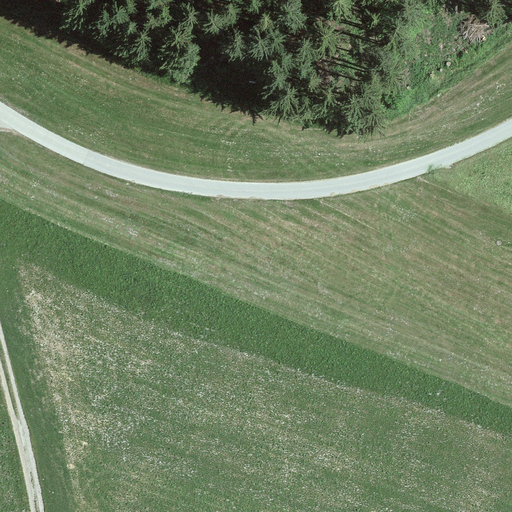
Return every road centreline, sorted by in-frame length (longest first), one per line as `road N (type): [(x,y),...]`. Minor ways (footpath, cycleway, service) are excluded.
road 1 (unclassified): [(0,113),(93,162),(195,188),(307,192),(396,175),(511,125)]
road 2 (track): [(0,350),(36,511)]
